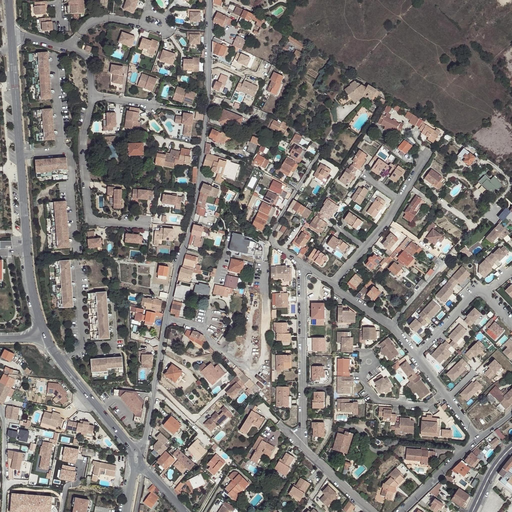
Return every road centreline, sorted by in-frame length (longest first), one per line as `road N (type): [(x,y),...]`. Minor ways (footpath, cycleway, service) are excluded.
road 1 (residential): [(210,0),(197,190),(139,450)]
road 2 (residential): [(46,338),(29,279),(11,36)]
road 3 (residential): [(144,226),(96,222),(88,211),(81,150),(91,95),(87,56),(11,36)]
road 4 (residential): [(301,264),(301,446),(372,511)]
road 5 (residential): [(301,264),(389,325),(477,437)]
road 6 (residential): [(46,338),(126,441)]
